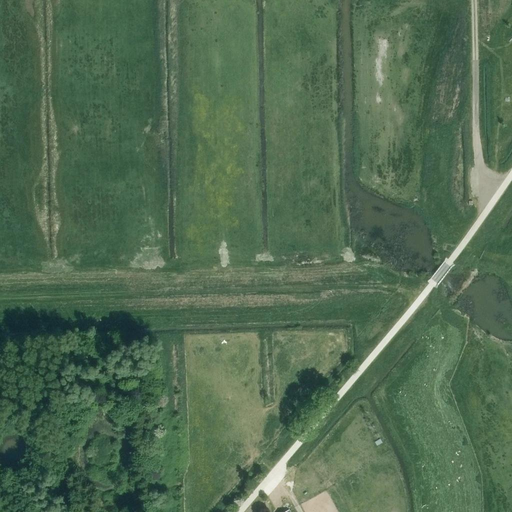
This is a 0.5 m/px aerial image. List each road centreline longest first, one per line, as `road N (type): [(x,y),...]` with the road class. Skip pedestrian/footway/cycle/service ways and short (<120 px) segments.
road 1 (unclassified): [(239,511),(511,174)]
road 2 (track): [(487,208),(476,167),(472,0)]
